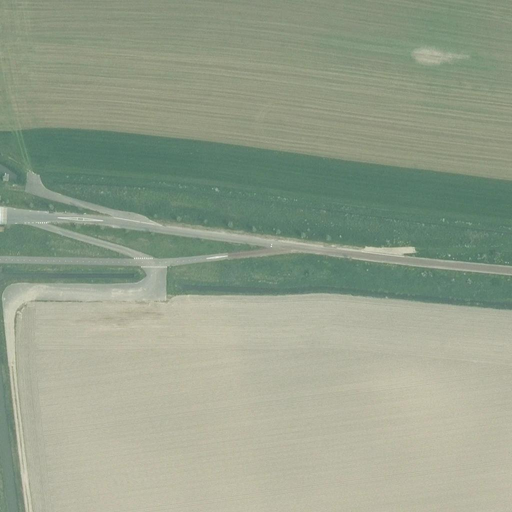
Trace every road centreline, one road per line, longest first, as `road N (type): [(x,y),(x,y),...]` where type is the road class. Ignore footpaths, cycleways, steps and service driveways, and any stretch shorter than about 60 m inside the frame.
road 1 (unclassified): [(511,271),(0,215)]
road 2 (track): [(30,511),(11,366),(11,297),(141,291),(154,275),(135,254),(22,216)]
road 3 (track): [(511,250),(365,257)]
road 4 (track): [(33,172),(32,185),(43,193),(143,227)]
